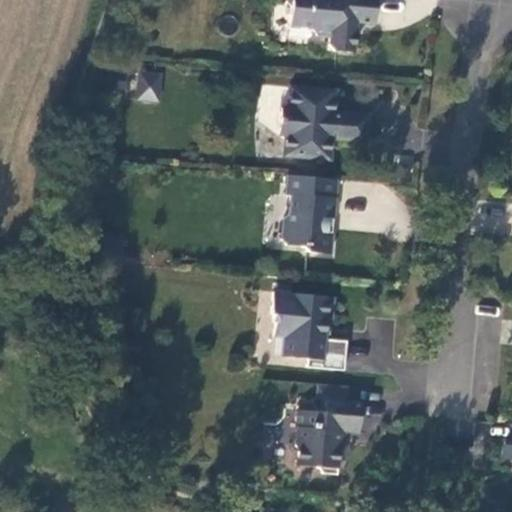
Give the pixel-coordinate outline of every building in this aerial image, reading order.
[(374,24),(375,0),(285,0),(285,2),(290,7),(288,27),(310,29),(316,36),(329,37),(328,45),(333,51),(353,53),(356,22),(374,24)] [(136,69),(134,100),(160,102),(162,71),(136,69)] [(327,160),(329,139),(364,142),(366,115),(332,112),(333,91),(323,90),(289,87),(287,108),(279,107),(277,134),(284,135),(283,156),(327,160)] [(333,219),(336,180),(286,175),(285,195),(290,195),(288,213),(283,218),(281,239),(285,245),(301,246),(306,252),(330,254),(331,233),(325,233),(327,218),(333,219)] [(330,321),(333,298),(272,292),(270,314),(273,314),(272,322),(274,322),(273,337),(283,338),(281,357),(306,359),(306,368),(343,371),(345,341),(323,340),(325,321),(330,321)] [(347,386),(316,384),(315,399),(324,399),(346,401),(347,386)] [(346,401),(324,399),(324,406),(315,406),(315,412),(297,410),(295,427),(297,428),(295,445),(298,448),(296,465),(317,467),(322,474),(336,475),(338,460),(342,461),(343,444),(341,443),(342,432),(358,433),(359,419),(360,402),(346,401)] [(367,406),(361,433),(376,436),(382,410),(367,406)]
